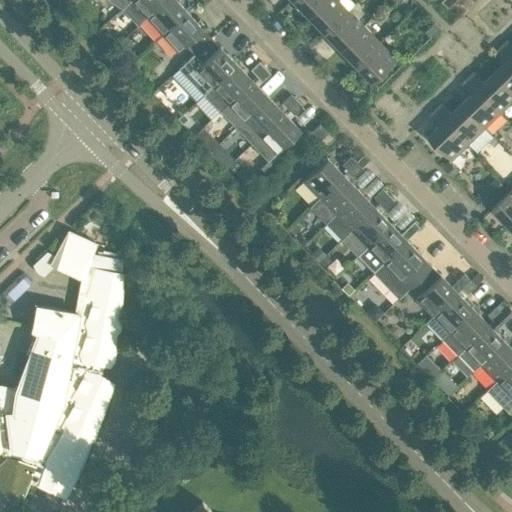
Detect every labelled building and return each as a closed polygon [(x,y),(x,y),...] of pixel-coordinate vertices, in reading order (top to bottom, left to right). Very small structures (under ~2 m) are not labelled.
[(109,0),(114,4),(121,8),(130,0),(109,0)] [(137,25),(147,17),(147,16),(164,0),(130,0),(121,8),(137,25)] [(162,33),(187,10),(177,0),(164,0),(147,16),(147,17),(162,33)] [(292,0),(308,16),(324,0),(292,0)] [(324,32),(348,9),(339,0),(324,0),(308,16),(324,32)] [(340,49),(364,25),(348,9),(324,32),(340,49)] [(185,44),(194,53),(211,36),(203,28),(187,10),(162,33),(178,51),(185,44)] [(431,37),(440,28),(435,22),(425,31),(431,37)] [(356,66),(380,42),(364,25),(340,49),(356,66)] [(204,93),(205,93),(212,86),(236,63),(211,36),(194,53),(179,67),(180,68),(204,93)] [(511,43),(508,40),(502,46),(511,55),(511,43)] [(372,83),(396,59),(380,42),(356,66),(372,83)] [(128,63),(136,56),(125,44),(117,51),(128,63)] [(511,88),(511,55),(502,46),(496,51),(506,61),(495,71),(511,88)] [(257,76),(266,67),(260,61),(251,69),(257,76)] [(212,86),(205,93),(221,110),(253,80),(236,63),(212,86)] [(262,81),(271,73),(266,67),(257,76),(262,81)] [(511,102),(511,88),(495,71),(485,81),(476,72),(469,77),(502,111),(511,102)] [(486,127),(502,111),(469,77),(463,83),(473,93),(462,103),(486,127)] [(237,127),(269,96),(253,80),(221,110),(237,127)] [(289,108),(297,100),(291,94),(283,102),(289,108)] [(253,143),(284,113),(269,96),(237,127),(253,143)] [(294,114),(303,106),(297,100),(289,108),(294,114)] [(486,127),(462,103),(452,113),(443,103),(437,109),(469,143),(486,127)] [(452,160),(469,143),(437,109),(431,115),(440,125),(429,136),(452,160)] [(253,143),(269,159),(300,129),(284,113),(253,143)] [(319,140),(328,132),(319,123),(311,132),(319,140)] [(348,170),(357,161),(351,155),(342,164),(348,170)] [(363,155),(357,161),(362,167),(369,160),(363,155)] [(319,197),(344,174),(327,156),(303,180),(319,197)] [(228,165),(235,171),(240,166),(234,160),(228,165)] [(353,175),(362,167),(357,161),(348,170),(353,175)] [(444,166),(453,175),(458,171),(449,161),(444,166)] [(326,224),(360,191),(344,174),(319,197),(309,206),(326,224)] [(484,208),(506,186),(497,177),(475,198),(484,208)] [(380,203),(389,195),(382,188),(374,197),(380,203)] [(510,226),(511,223),(511,189),(493,208),(510,226)] [(342,240),(376,207),(360,191),(326,224),(342,240)] [(385,208),(394,200),(389,195),(380,203),(385,208)] [(367,247),(391,223),(376,207),(342,240),(357,255),(366,246),(367,247)] [(411,235),(420,227),(414,221),(405,229),(411,235)] [(294,222),(287,228),(293,234),(300,228),(294,222)] [(383,263),(407,239),(391,223),(367,247),(382,263),(383,263)] [(82,279),(75,313),(36,305),(31,329),(36,331),(32,341),(27,353),(29,354),(15,389),(0,386),(0,450),(1,454),(3,457),(0,460),(0,491),(24,498),(30,481),(38,484),(65,496),(80,468),(91,439),(93,440),(112,381),(98,372),(98,368),(99,364),(108,365),(113,359),(114,334),(119,328),(122,272),(123,255),(94,250),(96,243),(68,230),(55,255),(47,251),(34,265),(36,269),(39,273),(44,275),(54,266),(82,279)] [(433,266),(407,239),(383,263),(382,263),(373,272),(398,298),(415,282),(415,283),(433,266)] [(325,254),(319,247),(313,253),(319,260),(325,254)] [(326,255),(320,260),(325,265),(330,259),(326,255)] [(451,285),(433,266),(415,283),(423,291),(416,298),(433,315),(457,292),(461,288),(470,279),(464,273),(451,285)] [(475,285),(470,279),(461,288),(467,293),(475,285)] [(349,283),(343,289),(348,294),(354,288),(349,283)] [(433,315),(427,320),(443,337),(473,308),(457,292),(433,315)] [(375,320),(383,312),(375,304),(367,312),(375,320)] [(489,325),(459,354),(474,370),(480,364),(481,365),(505,341),(495,330),(511,313),(511,310),(508,306),(502,312),(494,321),(489,325)] [(496,306),(487,314),(494,321),(502,312),(496,306)] [(459,354),(489,325),(473,308),(443,337),(458,353),(459,354)] [(496,381),(511,365),(511,348),(505,341),(481,365),(496,381)] [(511,412),(511,365),(496,381),(487,389),(509,411),(511,412)] [(442,371),(435,378),(433,379),(441,387),(442,386),(450,379),(442,371)] [(467,411),(473,417),(478,412),(472,406),(467,411)] [(213,511),(203,501),(190,511),(213,511)]
